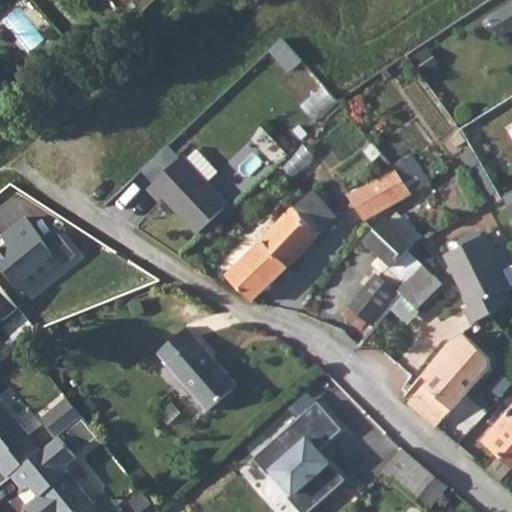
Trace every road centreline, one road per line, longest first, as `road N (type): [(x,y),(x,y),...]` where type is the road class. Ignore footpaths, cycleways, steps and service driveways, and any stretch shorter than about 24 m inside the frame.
road 1 (residential): [(505,511),(388,421),(356,373),(310,336),(232,307),(97,224)]
road 2 (track): [(0,164),(153,40),(181,0)]
